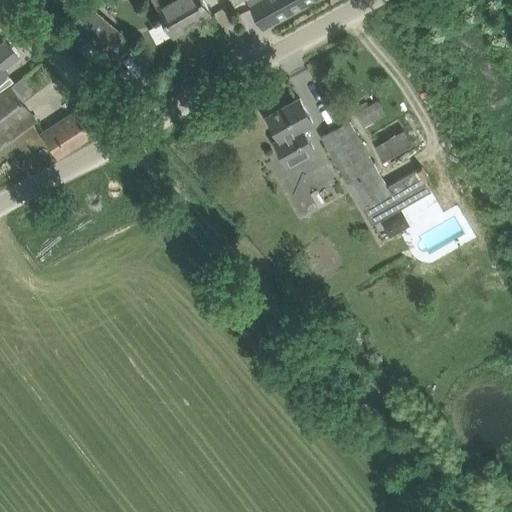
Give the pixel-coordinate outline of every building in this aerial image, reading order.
[(154,0),(159,8),(175,36),(213,14),(204,0),(154,0)] [(248,0),(264,28),(266,26),(313,0),(248,0)] [(70,20),(57,34),(77,51),(88,36),(111,55),(127,37),(89,5),(73,23),(70,20)] [(0,79),(6,74),(1,69),(17,56),(6,43),(0,47),(0,79)] [(0,93),(0,148),(36,121),(31,113),(22,102),(35,93),(22,76),(10,86),(2,92),(0,93)] [(300,97),(269,115),(279,132),(282,137),(276,140),(289,162),(315,148),(303,127),(314,121),(310,115),(300,97)] [(364,124),(385,113),(378,101),(357,112),(364,124)] [(90,102),(73,114),(42,133),(58,156),(105,125),(90,102)] [(350,120),(322,136),(323,138),(349,182),(353,188),(381,172),(377,166),(351,122),(350,120)] [(378,143),(387,158),(416,142),(408,127),(378,143)] [(418,168),(388,185),(390,188),(401,206),(430,189),(418,168)]
